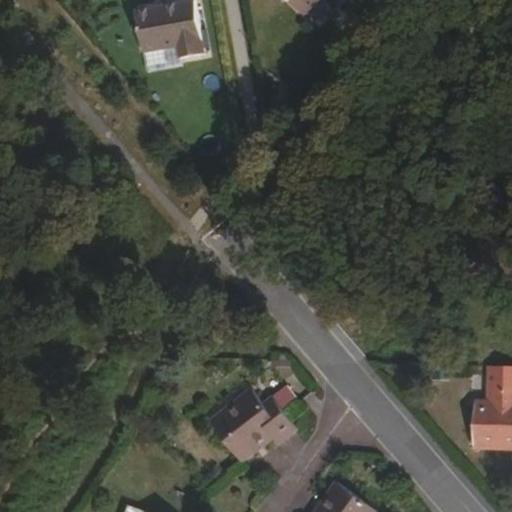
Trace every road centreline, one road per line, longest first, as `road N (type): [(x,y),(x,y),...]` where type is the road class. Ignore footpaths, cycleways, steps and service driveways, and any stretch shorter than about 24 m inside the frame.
road 1 (residential): [(355,400),(234,262)]
road 2 (residential): [(455,511),(355,400)]
road 3 (residential): [(355,400),(276,511)]
